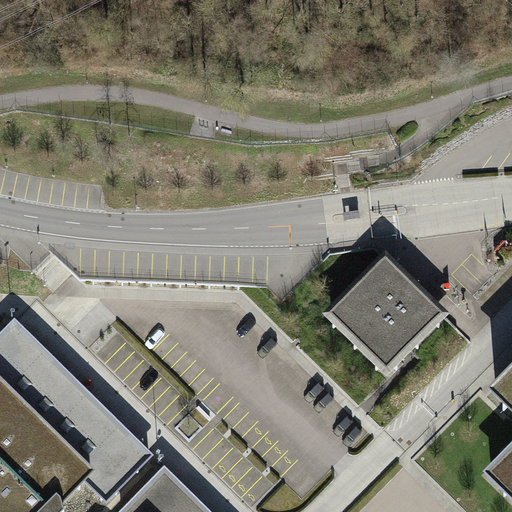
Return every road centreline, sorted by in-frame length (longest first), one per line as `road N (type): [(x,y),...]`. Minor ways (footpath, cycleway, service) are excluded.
road 1 (track): [(511,83),(401,116),(309,131),(125,93),(0,102)]
road 2 (unclassified): [(0,210),(110,226),(246,228),(511,199)]
